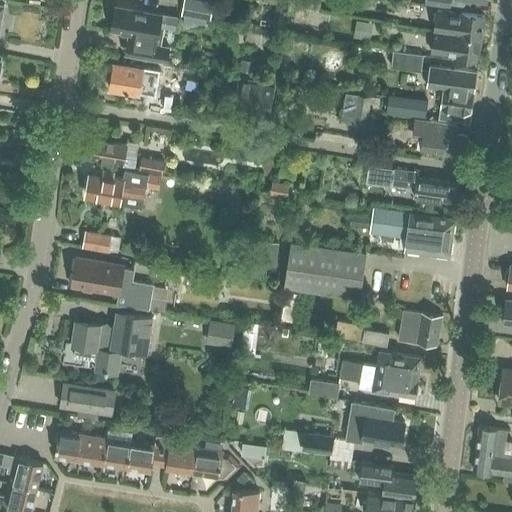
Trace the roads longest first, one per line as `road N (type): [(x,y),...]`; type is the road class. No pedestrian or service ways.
road 1 (residential): [(487,171),(65,105)]
road 2 (tertiary): [(444,511),(487,171)]
road 3 (residential): [(0,392),(40,268),(65,105)]
road 4 (tertiary): [(487,171),(511,14)]
